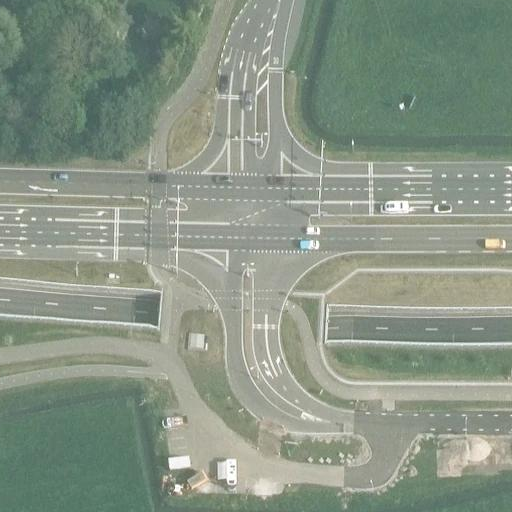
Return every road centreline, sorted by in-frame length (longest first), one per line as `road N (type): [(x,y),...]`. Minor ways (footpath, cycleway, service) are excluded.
road 1 (unclassified): [(390,424),(386,458),(360,477),(247,462),(212,440),(167,359)]
road 2 (unclassified): [(232,237),(230,305),(245,386),(269,416),(292,424),(370,424)]
road 3 (unclassified): [(370,424),(306,405),(277,376),(265,339),(271,238)]
road 4 (primary): [(271,238),(511,240)]
road 5 (primary): [(511,190),(274,187)]
road 6 (primary): [(234,187),(0,182)]
road 7 (primary): [(0,227),(232,237)]
road 8 (unclassified): [(261,61),(236,98),(234,187)]
road 9 (unclassified): [(274,187),(274,95),(261,61)]
road 10 (unclassified): [(511,424),(390,424)]
